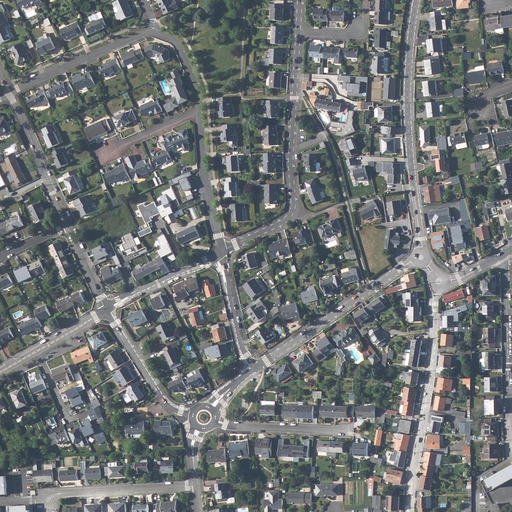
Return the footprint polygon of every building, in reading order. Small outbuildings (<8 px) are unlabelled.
[(120,0),(118,1),(113,3),(115,8),(113,8),(115,13),(117,13),(118,13),(121,21),(134,15),(128,2),(129,2),(128,0),(120,0)] [(170,0),(158,0),(159,1),(159,2),(161,7),(162,7),(165,14),(172,11),(178,8),(175,1),(172,2),(170,0)] [(376,0),(376,11),(386,12),(386,0),(376,0)] [(433,0),(435,8),(453,6),(452,0),(433,0)] [(460,0),(461,2),(457,3),(458,10),(465,9),(465,4),(469,4),(471,2),(470,0),(460,0)] [(0,5),(0,25),(4,24),(8,22),(6,18),(4,17),(2,14),(4,13),(4,12),(1,5),(0,5)] [(284,6),(271,5),(270,9),(272,9),(271,21),(282,22),(282,14),(283,14),(284,6)] [(314,19),(319,19),(324,19),(324,20),(328,21),(328,17),(328,11),(325,11),(325,9),(315,9),(314,19)] [(334,11),(333,18),(333,21),(345,21),(345,11),(334,10),(334,11)] [(386,12),(376,11),(375,24),(386,25),(387,12),(386,12)] [(108,27),(104,18),(101,12),(89,17),(91,22),(91,24),(87,25),(88,27),(86,28),(89,35),(108,27)] [(441,12),(431,13),(431,17),(433,31),(443,30),(442,20),(441,12)] [(511,15),(502,18),(502,21),(503,28),(511,26),(511,15)] [(499,21),(498,18),(485,21),(487,31),(503,28),(502,21),(500,21),(499,21)] [(4,24),(0,25),(0,42),(0,44),(10,39),(6,28),(10,26),(8,22),(4,24)] [(82,32),(78,22),(61,29),(65,39),(68,40),(78,35),(79,33),(82,32)] [(285,29),(273,28),(272,45),(283,46),(283,33),(284,33),(285,29)] [(387,30),(375,30),(375,34),(376,34),(376,40),(377,40),(377,43),(377,48),(390,49),(390,43),(387,42),(387,30)] [(48,53),(47,51),(51,50),(56,48),(49,33),(44,35),(46,39),(37,43),(42,55),(48,53)] [(442,39),(428,41),(429,53),(443,52),(442,39)] [(22,43),(10,48),(11,50),(14,52),(16,57),(15,61),(16,64),(19,65),(22,64),(24,61),(29,59),(26,52),(28,51),(26,46),(24,42),(22,43)] [(151,44),(145,47),(149,57),(155,54),(156,55),(160,58),(160,59),(162,63),(166,61),(166,62),(169,60),(171,58),(169,53),(168,49),(163,48),(162,48),(159,46),(154,44),(151,45),(151,44)] [(317,58),(325,58),(326,58),(326,49),(322,49),(322,47),(312,46),(311,57),(317,57),(317,58)] [(326,49),(326,58),(335,58),(335,62),(336,63),(340,64),(341,49),(335,49),(334,49),(330,49),(330,47),(326,47),(326,49)] [(144,56),(141,48),(135,51),(134,50),(122,55),(126,66),(139,60),(138,59),(144,56)] [(344,49),(344,56),(348,56),(348,57),(358,58),(359,48),(348,48),(348,49),(344,49)] [(284,51),(271,50),(270,66),(282,66),(283,61),(283,59),(284,51)] [(385,53),(376,53),(375,66),(374,66),(373,74),(385,74),(385,71),(388,71),(389,58),(385,58),(385,53)] [(443,55),(425,58),(426,61),(427,75),(441,73),(440,61),(443,60),(443,55)] [(106,65),(103,66),(99,68),(101,73),(102,73),(105,78),(109,76),(110,74),(115,72),(115,73),(122,70),(117,58),(110,61),(106,63),(106,65)] [(503,62),(488,65),(490,76),(505,73),(503,62)] [(487,83),(485,70),(484,66),(476,68),(477,72),(468,73),(470,84),(483,82),(484,83),(487,83)] [(177,70),(171,72),(174,79),(173,80),(176,87),(174,88),(178,98),(177,99),(176,98),(170,100),(170,99),(163,101),(168,112),(174,109),(174,108),(180,106),(178,103),(180,102),(181,103),(185,102),(185,101),(188,100),(187,98),(187,97),(182,84),(183,84),(177,70)] [(92,84),(93,84),(95,83),(90,72),(85,74),(85,75),(82,77),(81,73),(72,77),(78,90),(87,86),(88,87),(93,85),(92,84)] [(283,73),(272,73),(271,89),(282,89),(283,73)] [(351,77),(339,76),(339,81),(345,81),(344,86),(347,86),(346,90),(348,90),(348,91),(360,92),(360,82),(368,82),(368,78),(357,77),(357,84),(350,84),(351,77)] [(389,84),(385,84),(384,99),(395,100),(396,79),(389,78),(389,84)] [(74,92),(69,81),(64,83),(64,82),(50,88),(54,98),(68,92),(68,94),(72,92),(74,92)] [(436,81),(425,83),(426,97),(438,95),(436,81)] [(313,88),(313,82),(307,82),(307,83),(304,83),(303,91),(308,92),(308,87),(313,88)] [(322,87),(319,99),(326,100),(328,88),(322,87)] [(464,89),(454,90),(454,97),(464,96),(464,93),(464,89)] [(39,93),(27,99),(32,108),(39,105),(39,106),(41,107),(48,104),(50,103),(44,90),(39,92),(39,93)] [(316,95),(310,93),(311,99),(314,100),(313,105),(316,106),(316,108),(339,113),(341,111),(343,104),(318,99),(318,96),(316,95)] [(231,97),(218,98),(219,102),(220,103),(220,108),(222,110),(222,112),(219,112),(219,118),(230,118),(230,110),(230,102),(231,102),(231,97)] [(141,106),(141,108),(144,116),(146,117),(150,115),(150,114),(151,113),(153,112),(155,112),(156,114),(162,111),(162,109),(160,105),(157,98),(150,101),(150,102),(141,106)] [(277,100),(265,101),(266,106),(268,106),(268,118),(279,118),(279,110),(279,105),(277,105),(277,100)] [(511,100),(503,103),(506,118),(511,116),(511,100)] [(439,102),(427,104),(429,118),(440,116),(440,113),(444,112),(443,106),(439,106),(439,102)] [(377,109),(376,110),(376,118),(380,117),(380,122),(393,122),(392,107),(379,108),(379,109),(377,109)] [(125,113),(114,118),(118,128),(122,126),(122,127),(127,125),(126,125),(130,123),(130,122),(136,119),(132,110),(126,113),(125,113)] [(353,120),(355,111),(350,111),(347,124),(332,122),(331,124),(329,127),(331,128),(342,130),(341,132),(337,131),(337,136),(344,137),(355,131),(354,125),(354,120),(353,120)] [(4,123),(7,122),(4,117),(0,118),(0,134),(3,136),(7,134),(6,132),(10,130),(8,126),(5,125),(4,123)] [(106,119),(85,128),(90,140),(95,138),(95,137),(97,136),(98,136),(107,132),(107,131),(111,129),(106,119)] [(235,124),(223,125),(223,130),(222,130),(222,137),(222,142),(231,142),(231,145),(233,147),(238,147),(238,142),(235,139),(234,139),(234,134),(235,132),(235,129),(235,124)] [(53,125),(42,130),(45,137),(50,149),(60,144),(55,132),(56,132),(53,125)] [(276,125),(264,126),(264,129),(264,132),(263,132),(263,138),(265,138),(266,145),(271,144),(271,145),(277,145),(277,139),(276,139),(276,137),(278,137),(278,131),(276,131),(276,125)] [(429,127),(421,127),(423,146),(431,146),(429,127)] [(172,135),(167,137),(168,139),(171,148),(172,149),(173,153),(178,151),(178,149),(183,147),(184,150),(186,151),(189,149),(190,147),(189,144),(190,144),(187,138),(189,138),(187,133),(189,133),(186,128),(179,132),(181,135),(173,138),(172,135)] [(499,134),(496,134),(499,148),(506,146),(505,144),(511,142),(511,131),(508,133),(506,133),(506,132),(499,134)] [(454,135),(451,136),(453,147),(457,146),(458,149),(468,147),(465,132),(454,134),(454,135)] [(488,134),(475,136),(477,147),(483,145),(484,149),(489,148),(490,146),(493,147),(495,147),(493,139),(491,133),(488,134)] [(447,136),(437,137),(438,150),(440,150),(448,149),(447,136)] [(352,137),(342,141),(347,154),(349,157),(358,154),(357,150),(352,137)] [(171,148),(168,139),(161,142),(164,151),(161,152),(161,151),(158,152),(157,150),(152,153),(157,165),(162,163),(164,163),(167,162),(168,160),(172,159),(168,151),(168,149),(171,148)] [(394,139),(382,140),(383,154),(395,153),(394,139)] [(63,148),(58,150),(62,158),(65,163),(66,166),(68,165),(63,153),(65,152),(63,148)] [(58,150),(53,152),(55,157),(54,157),(57,164),(56,165),(58,168),(60,168),(66,166),(65,163),(62,158),(58,150)] [(438,150),(432,151),(433,155),(432,155),(432,160),(437,160),(439,172),(443,171),(444,178),(449,177),(448,171),(450,171),(449,164),(446,165),(445,159),(441,159),(440,150),(438,150)] [(276,152),(263,153),(264,161),(262,161),(263,168),(264,168),(265,172),(276,172),(275,159),(276,157),(276,152)] [(317,154),(305,154),(305,159),(305,162),(306,162),(306,171),(315,171),(316,172),(319,172),(321,170),(321,168),(320,166),(320,163),(319,162),(316,162),(316,158),(318,158),(317,154)] [(14,155),(6,159),(8,164),(7,164),(12,174),(8,176),(11,183),(16,180),(17,183),(26,179),(23,173),(21,173),(19,168),(20,167),(17,160),(16,160),(14,155)] [(155,169),(150,158),(140,162),(141,164),(139,165),(135,155),(126,159),(129,166),(135,178),(138,179),(142,177),(143,174),(155,169)] [(238,155),(222,156),(223,163),(228,163),(228,165),(227,165),(227,167),(228,168),(229,172),(239,171),(238,155)] [(509,159),(500,162),(501,165),(497,166),(499,174),(503,173),(504,180),(511,178),(511,169),(511,170),(509,159)] [(131,178),(124,163),(120,165),(121,167),(116,169),(116,170),(114,171),(113,170),(106,174),(110,183),(120,179),(122,181),(126,179),(127,180),(131,178)] [(392,163),(378,163),(378,171),(388,171),(388,183),(393,183),(393,168),(392,168),(392,163)] [(367,178),(364,166),(349,169),(352,179),(355,179),(355,181),(367,178)] [(75,170),(64,175),(65,179),(64,179),(72,195),(82,191),(75,176),(78,174),(76,169),(75,170)] [(183,174),(170,179),(173,185),(178,183),(182,191),(183,190),(187,200),(192,198),(188,189),(190,188),(185,177),(190,175),(189,171),(183,174)] [(226,190),(225,191),(225,195),(227,197),(237,196),(237,181),(239,181),(239,177),(226,177),(227,182),(226,182),(226,187),(226,190)] [(511,178),(504,180),(502,181),(502,183),(499,184),(500,188),(504,188),(506,195),(511,193),(511,178)] [(276,183),(266,184),(266,188),(266,191),(265,191),(266,203),(272,203),(278,203),(278,199),(277,199),(277,195),(278,195),(278,190),(277,190),(276,183)] [(318,183),(308,187),(314,203),(323,199),(319,188),(320,187),(318,183)] [(439,186),(425,188),(427,203),(441,201),(439,186)] [(160,213),(161,218),(165,217),(173,213),(170,206),(169,203),(176,198),(171,188),(161,193),(162,195),(159,197),(162,204),(157,207),(160,213)] [(90,195),(74,202),(77,207),(79,206),(81,209),(80,210),(83,217),(95,211),(92,204),(94,203),(90,195)] [(369,207),(361,211),(365,220),(375,216),(377,218),(382,215),(375,200),(367,203),(369,207)] [(141,236),(151,232),(146,222),(152,220),(151,218),(160,213),(157,207),(154,201),(145,205),(143,203),(137,206),(148,228),(139,232),(141,236)] [(401,201),(388,203),(390,216),(403,213),(401,201)] [(40,202),(29,207),(37,223),(48,218),(40,202)] [(244,202),(230,204),(231,208),(232,208),(232,212),(233,212),(233,215),(232,215),(233,221),(244,220),(243,207),(245,207),(244,202)] [(195,206),(190,209),(195,219),(201,216),(195,206)] [(434,216),(434,218),(435,226),(446,224),(450,223),(451,223),(452,223),(449,208),(435,210),(435,215),(434,216)] [(173,213),(165,217),(166,220),(167,220),(169,223),(176,220),(173,213)] [(19,215),(8,221),(12,230),(24,225),(19,215)] [(330,223),(319,227),(323,238),(342,230),(337,218),(330,221),(330,223)] [(452,223),(451,223),(455,245),(458,245),(459,249),(467,248),(466,243),(464,243),(462,227),(472,225),(471,219),(452,223)] [(12,230),(8,221),(0,224),(0,233),(1,236),(12,230)] [(195,225),(177,233),(181,244),(200,235),(195,225)] [(487,226),(475,229),(477,237),(479,236),(480,240),(488,238),(490,238),(487,226)] [(314,242),(311,229),(304,231),(304,230),(295,233),(297,239),(296,240),(297,244),(298,243),(301,244),(302,244),(307,243),(306,242),(309,242),(310,243),(314,242)] [(386,248),(391,249),(391,245),(393,246),(393,247),(398,248),(398,244),(400,244),(401,237),(399,237),(400,233),(395,233),(393,232),(393,230),(389,230),(386,248)] [(131,232),(124,235),(127,243),(122,245),(127,255),(132,253),(134,257),(146,252),(144,248),(138,251),(135,245),(140,243),(137,236),(134,238),(131,232)] [(444,232),(433,234),(435,248),(446,247),(444,232)] [(170,261),(175,259),(163,234),(156,237),(162,249),(158,251),(161,257),(162,256),(166,255),(170,261)] [(291,252),(287,237),(282,239),(280,240),(281,241),(270,245),(272,250),(271,250),(273,257),(279,255),(281,256),(284,256),(285,253),(291,252)] [(50,246),(55,258),(65,253),(60,242),(50,246)] [(100,246),(91,250),(97,264),(106,260),(104,256),(107,255),(103,248),(102,249),(100,246)] [(355,250),(347,252),(349,259),(357,257),(355,250)] [(65,253),(55,258),(60,268),(69,263),(65,253)] [(254,253),(243,256),(248,270),(258,267),(254,253)] [(143,255),(126,261),(128,266),(145,261),(143,255)] [(157,260),(152,262),(133,272),(137,280),(162,267),(166,274),(170,271),(168,266),(162,256),(161,257),(157,260)] [(41,260),(28,266),(33,277),(41,273),(45,271),(46,271),(41,260)] [(335,261),(325,264),(327,270),(337,267),(335,261)] [(69,263),(60,268),(65,278),(74,273),(69,263)] [(33,277),(28,266),(16,272),(21,282),(33,277)] [(108,284),(123,277),(119,268),(115,270),(114,268),(111,269),(109,266),(102,270),(104,275),(108,284)] [(352,271),(342,274),(345,284),(360,280),(356,269),(352,270),(352,271)] [(8,273),(0,277),(0,289),(13,283),(8,273)] [(405,277),(403,277),(405,287),(411,285),(410,284),(415,282),(413,274),(404,276),(405,277)] [(335,277),(321,281),(324,292),(325,292),(326,296),(331,294),(330,290),(338,287),(335,277)] [(484,281),(481,281),(481,296),(496,295),(496,277),(488,277),(488,279),(484,279),(484,281)] [(181,299),(200,292),(199,287),(196,278),(175,286),(181,299)] [(244,286),(246,290),(247,289),(250,293),(249,293),(253,299),(264,291),(255,278),(244,286)] [(208,280),(202,282),(204,289),(205,288),(208,297),(216,295),(213,285),(210,286),(208,280)] [(315,289),(310,291),(302,293),(305,303),(318,299),(315,289)] [(462,290),(443,296),(445,303),(464,296),(462,290)] [(72,296),(69,297),(73,307),(85,301),(81,292),(72,296)] [(417,293),(407,293),(407,299),(407,307),(409,307),(419,307),(419,299),(417,299),(417,293)] [(161,296),(151,300),(156,310),(165,305),(161,296)] [(383,296),(368,306),(374,315),(386,307),(384,304),(387,302),(383,296)] [(73,307),(69,297),(57,303),(61,312),(73,307)] [(259,298),(252,303),(255,306),(248,311),(249,312),(256,323),(266,316),(267,315),(267,314),(267,311),(266,308),(264,305),(260,300),(259,298)] [(493,302),(484,303),(484,320),(496,320),(496,314),(494,314),(493,302)] [(282,307),(285,318),(294,315),(295,318),(296,321),(301,320),(297,304),(282,307)] [(38,317),(35,318),(40,327),(42,326),(40,320),(51,315),(47,305),(35,310),(38,317)] [(456,308),(443,312),(444,331),(454,332),(454,320),(457,320),(457,313),(454,313),(454,312),(468,308),(466,305),(456,308)] [(278,306),(271,311),(274,316),(278,313),(279,312),(278,306)] [(374,315),(368,306),(354,315),(360,324),(374,315)] [(198,307),(183,311),(184,315),(190,313),(194,326),(205,323),(202,311),(199,312),(198,307)] [(419,307),(409,307),(409,316),(410,316),(410,322),(420,322),(420,316),(421,316),(421,307),(419,307)] [(220,315),(221,321),(228,319),(226,309),(223,310),(224,314),(220,315)] [(142,310),(129,316),(135,327),(148,321),(142,310)] [(35,318),(19,325),(24,335),(36,329),(37,330),(40,328),(40,327),(35,318)] [(174,335),(167,322),(156,327),(159,331),(161,335),(162,334),(165,341),(170,338),(172,340),(177,338),(175,335),(174,335)] [(219,324),(211,326),(215,342),(227,339),(224,327),(220,328),(219,324)] [(264,327),(257,332),(259,335),(259,336),(264,344),(272,339),(264,327)] [(378,327),(369,333),(378,345),(386,339),(378,327)] [(10,328),(0,332),(0,342),(1,345),(5,343),(4,342),(15,337),(10,328)] [(337,338),(334,341),(339,348),(343,346),(344,347),(355,339),(354,338),(358,336),(352,328),(349,330),(348,330),(345,332),(345,331),(340,334),(341,335),(337,338)] [(495,329),(484,329),(485,343),(485,348),(496,348),(496,343),(495,329)] [(96,337),(90,340),(95,349),(108,342),(102,332),(95,336),(96,337)] [(443,334),(442,345),(453,346),(454,335),(443,334)] [(327,358),(324,355),(324,353),(329,350),(330,351),(334,348),(326,336),(319,340),(320,341),(317,344),(319,347),(318,348),(317,349),(317,350),(314,353),(320,362),(327,358)] [(414,339),(412,353),(420,355),(422,341),(414,339)] [(176,342),(163,349),(165,352),(164,353),(171,366),(181,361),(174,348),(178,346),(176,342)] [(208,348),(205,348),(213,364),(221,360),(219,356),(216,358),(215,356),(214,354),(219,352),(217,346),(213,347),(212,346),(208,348)] [(456,350),(455,355),(468,356),(471,357),(472,349),(472,346),(468,346),(468,351),(456,350)] [(85,348),(71,353),(76,364),(89,358),(91,362),(94,360),(90,351),(87,353),(85,348)] [(337,349),(335,350),(341,359),(341,364),(346,361),(344,358),(346,356),(341,350),(339,351),(337,349)] [(120,353),(118,350),(117,350),(108,356),(109,358),(113,364),(110,366),(113,370),(116,368),(116,369),(125,363),(119,353),(120,353)] [(481,358),(479,360),(479,361),(481,362),(482,362),(482,369),(484,370),(486,370),(494,370),(494,352),(483,352),(483,358),(481,358)] [(376,353),(372,356),(377,363),(381,360),(376,353)] [(411,353),(410,366),(419,367),(420,355),(412,353),(411,353)] [(455,355),(441,353),(440,366),(451,367),(452,357),(455,357),(455,355)] [(306,354),(294,362),(301,372),(313,364),(306,354)] [(377,363),(372,356),(369,358),(374,365),(377,363)] [(67,377),(69,382),(74,380),(68,365),(53,371),(57,381),(67,377)] [(128,365),(117,373),(125,385),(135,379),(129,370),(130,369),(128,365)] [(287,365),(274,373),(280,382),(282,380),(284,383),(291,378),(289,375),(292,373),(287,365)] [(205,381),(199,369),(195,370),(195,371),(190,373),(192,377),(187,379),(192,388),(198,385),(199,386),(203,384),(202,383),(205,381)] [(405,376),(404,380),(408,381),(408,383),(418,384),(419,374),(409,372),(409,373),(405,372),(405,376)] [(188,387),(182,376),(178,378),(179,379),(169,384),(174,393),(180,390),(180,391),(188,387)] [(439,378),(437,391),(445,393),(445,390),(451,391),(453,380),(439,378)] [(497,378),(486,378),(486,392),(498,392),(497,378)] [(47,388),(43,379),(31,384),(35,393),(47,388)] [(138,381),(127,388),(129,392),(128,392),(133,400),(135,399),(136,401),(146,396),(143,392),(139,386),(140,385),(138,381)] [(86,389),(84,384),(66,392),(68,396),(69,396),(74,407),(84,402),(79,392),(86,389)] [(403,396),(403,401),(415,403),(417,390),(405,388),(404,393),(403,396)] [(17,393),(13,395),(19,409),(28,405),(21,389),(16,392),(17,393)] [(95,396),(90,399),(94,409),(99,406),(101,405),(98,400),(97,401),(95,396)] [(436,396),(434,409),(444,411),(445,403),(450,404),(451,403),(451,399),(436,396)] [(2,398),(0,398),(0,409),(1,409),(3,414),(8,412),(2,398)] [(401,405),(400,413),(402,413),(402,414),(413,416),(415,403),(403,401),(401,400),(401,405)] [(495,400),(486,400),(486,415),(497,415),(496,400),(495,400)] [(262,405),(262,415),(276,415),(276,406),(274,406),(274,402),(270,402),(269,406),(262,405)] [(322,416),(335,417),(336,406),(336,402),(331,402),(331,406),(322,406),(322,416)] [(336,406),(335,417),(348,418),(348,416),(354,417),(355,404),(348,404),(348,407),(336,406)] [(284,417),(298,418),(299,406),(284,405),(284,413),(284,417)] [(94,409),(93,406),(87,409),(90,416),(88,417),(89,419),(83,422),(86,427),(82,428),(84,431),(85,435),(86,437),(94,433),(99,444),(107,440),(97,415),(94,409)] [(299,406),(298,418),(313,418),(314,406),(303,406),(299,406)] [(358,407),(358,417),(375,417),(376,407),(358,407)] [(433,416),(430,431),(436,433),(436,432),(438,432),(439,432),(439,431),(442,417),(433,416)] [(134,422),(129,422),(129,428),(129,437),(134,437),(134,434),(147,434),(146,420),(140,420),(141,423),(137,423),(137,422),(134,422)] [(401,420),(399,431),(409,433),(411,422),(401,420)] [(172,430),(172,426),(171,422),(163,422),(163,421),(157,421),(158,433),(158,436),(159,437),(168,437),(168,435),(173,434),(173,430),(172,430)] [(488,437),(488,441),(496,441),(496,437),(498,437),(498,423),(485,423),(486,437),(488,437)] [(82,428),(81,425),(74,428),(73,428),(69,429),(75,443),(80,441),(82,446),(89,443),(86,437),(85,435),(81,436),(80,433),(84,431),(82,428)] [(50,435),(54,445),(62,442),(64,448),(73,444),(67,431),(58,434),(58,432),(50,435)] [(393,441),(394,442),(397,442),(395,450),(398,450),(404,452),(406,453),(410,436),(404,435),(397,433),(396,439),(394,438),(393,441)] [(440,436),(428,436),(429,449),(440,449),(440,436)] [(258,439),(257,454),(263,454),(263,458),(271,458),(272,439),(258,439)] [(249,449),(248,440),(243,441),(239,442),(236,443),(236,441),(230,442),(232,459),(236,459),(236,455),(243,455),(244,457),(250,456),(249,449)] [(284,461),(294,461),(294,446),(284,445),(284,440),(279,440),(279,457),(284,457),(284,461)] [(305,446),(294,446),(294,461),(294,462),(299,462),(299,457),(309,458),(309,441),(305,441),(305,446)] [(319,442),(319,452),(328,452),(327,455),(327,456),(331,457),(332,442),(319,442)] [(331,457),(331,459),(335,459),(335,457),(336,457),(336,453),(336,452),(347,452),(347,449),(344,449),(345,442),(332,442),(331,457)] [(359,444),(354,444),(354,455),(368,456),(368,443),(359,443),(359,444)] [(485,445),(485,453),(486,459),(499,459),(498,445),(485,445)] [(227,462),(226,447),(220,448),(221,450),(218,450),(209,450),(210,462),(222,461),(222,462),(227,462)] [(404,452),(398,450),(397,454),(395,465),(404,467),(407,455),(404,454),(404,452)] [(427,452),(425,464),(436,466),(438,466),(439,466),(440,460),(436,459),(437,454),(427,452)] [(38,469),(38,460),(43,460),(43,457),(34,457),(35,469),(38,469)] [(175,472),(174,460),(170,460),(170,457),(158,458),(159,465),(162,465),(163,473),(175,472)] [(141,463),(133,463),(133,473),(137,472),(137,474),(143,474),(143,471),(149,471),(149,459),(140,459),(141,463)] [(425,464),(422,476),(433,478),(434,472),(437,472),(438,466),(436,466),(425,464)] [(42,471),(34,471),(35,482),(53,481),(52,465),(44,465),(45,470),(42,471)] [(511,465),(484,481),(490,491),(508,482),(511,479),(511,465)] [(90,469),(86,469),(87,479),(101,478),(101,468),(100,468),(100,466),(90,466),(90,469)] [(109,467),(109,475),(114,475),(114,478),(126,477),(126,476),(130,476),(129,466),(109,467)] [(388,473),(386,480),(386,481),(394,482),(394,483),(400,485),(403,472),(389,469),(388,473)] [(69,471),(61,471),(61,481),(78,480),(78,475),(81,475),(80,472),(78,473),(78,470),(69,471)] [(433,478),(422,476),(420,488),(431,490),(433,479),(436,479),(437,480),(442,480),(442,477),(433,478)] [(217,483),(213,483),(214,490),(216,490),(217,498),(222,497),(222,500),(227,500),(227,497),(232,497),(231,489),(228,489),(227,482),(217,483)] [(339,485),(317,485),(317,496),(325,495),(325,493),(328,493),(328,495),(334,495),(334,494),(339,494),(339,485)] [(272,511),(273,509),(273,507),(276,507),(276,509),(283,508),(283,499),(279,499),(279,491),(270,491),(270,499),(265,499),(265,511),(272,511)] [(288,503),(292,504),(292,502),(295,502),(295,504),(305,504),(305,502),(311,502),(311,493),(305,494),(305,492),(288,493),(288,503)] [(373,509),(372,511),(382,511),(382,510),(380,510),(380,496),(373,496),(373,509)] [(388,497),(388,510),(392,510),(399,510),(400,497),(388,497)] [(419,498),(419,508),(429,508),(431,508),(431,498),(419,498)] [(177,511),(177,503),(169,503),(169,502),(162,502),(162,503),(157,504),(157,511),(177,511)] [(118,504),(118,503),(110,504),(110,511),(126,511),(126,504),(118,504)]
